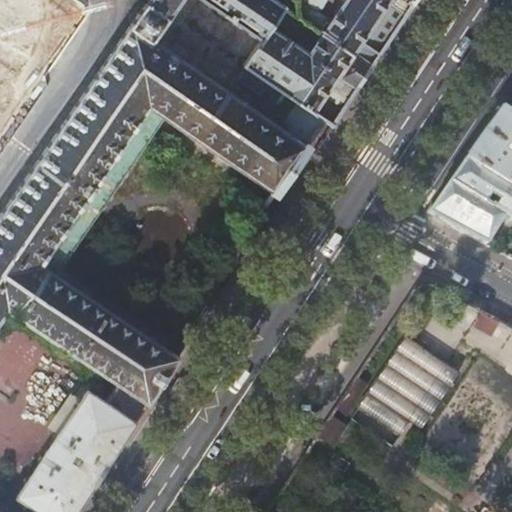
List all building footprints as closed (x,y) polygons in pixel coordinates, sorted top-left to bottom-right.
[(0,511),(76,511),(100,476),(136,423),(149,403),(181,354),(41,265),(150,107),(275,193),(307,145),(306,145),(308,142),(323,118),(287,94),(270,120),(153,40),(174,9),(226,44),(226,43),(248,58),(260,39),(203,0),(148,0),(0,216),(0,511)] [(203,0),(260,39),(248,58),(243,65),(287,94),(314,112),(328,89),(348,102),(363,79),(371,66),(376,60),(392,36),(415,0),(203,0)] [(466,158),(511,186),(511,116),(501,108),(479,138),(466,158)] [(511,186),(466,158),(448,184),(430,209),(427,213),(458,229),(486,245),(502,216),(511,222),(511,186)] [(500,322),(480,311),(474,327),(492,336),(500,322)] [(402,335),(357,416),(401,440),(412,420),(426,428),(460,367),(402,335)]
